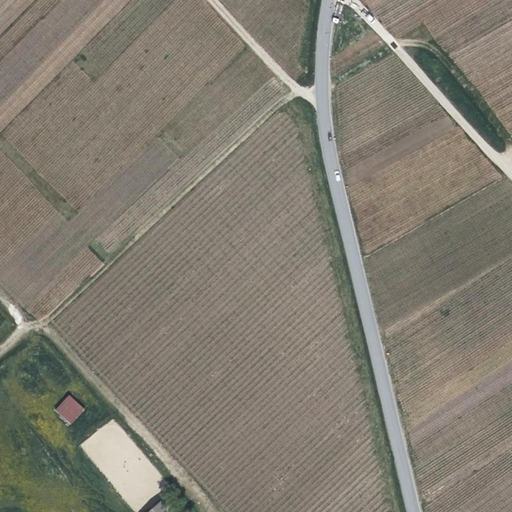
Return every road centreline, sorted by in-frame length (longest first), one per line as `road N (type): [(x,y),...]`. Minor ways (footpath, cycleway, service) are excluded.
road 1 (tertiary): [(417,511),(330,145),(323,90),(331,0)]
road 2 (track): [(51,326),(275,104),(298,91)]
road 3 (track): [(223,511),(51,326),(23,328),(0,349)]
road 4 (unclassified): [(511,171),(358,0)]
road 5 (track): [(323,90),(298,91),(215,0)]
